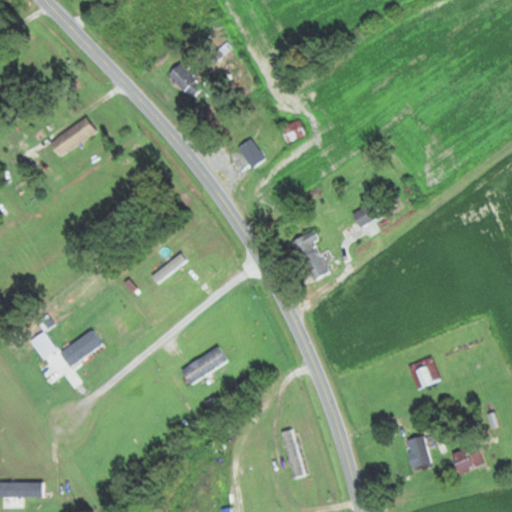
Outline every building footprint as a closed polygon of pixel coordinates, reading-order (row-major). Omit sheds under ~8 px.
[(204,86),(181,62),(167,75),(191,99),(204,86)] [(47,141),(57,157),(93,135),(82,118),(47,141)] [(288,143),(306,135),(299,119),(281,127),(288,143)] [(264,160),(251,138),(238,146),(251,168),(264,160)] [(379,219),(374,204),(353,211),(358,226),(379,219)] [(328,275),(314,232),(296,238),(310,281),(328,275)] [(441,381),(430,357),(408,367),(418,390),(441,381)] [(294,483),(306,479),(293,434),(282,437),(294,483)] [(406,440),(411,468),(430,464),(425,436),(406,440)] [(451,453),(457,474),(483,466),(476,445),(451,453)]
